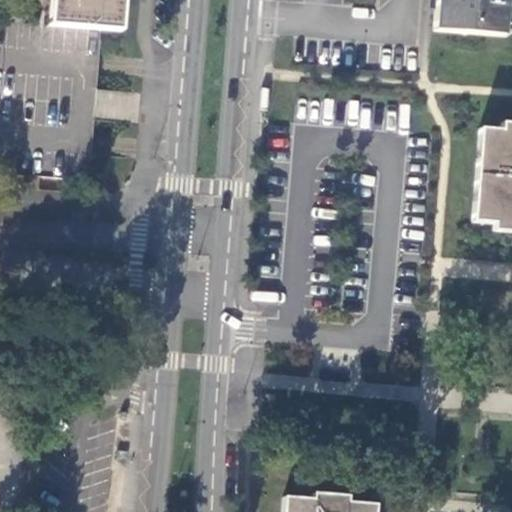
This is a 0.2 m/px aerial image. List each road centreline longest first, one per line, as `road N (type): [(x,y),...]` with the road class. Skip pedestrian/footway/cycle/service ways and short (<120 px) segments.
road 1 (tertiary): [(222,245),(240,0)]
road 2 (tertiary): [(195,0),(175,241)]
road 3 (tertiary): [(171,281),(149,511)]
road 4 (tertiary): [(205,511),(219,285)]
road 5 (residential): [(175,241),(51,231),(6,247)]
road 6 (residential): [(6,247),(46,268),(171,281)]
